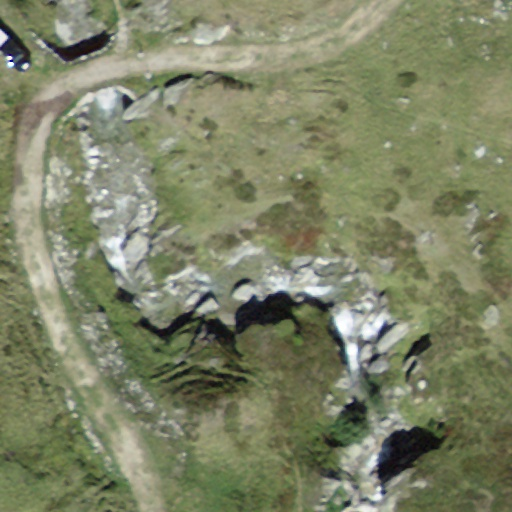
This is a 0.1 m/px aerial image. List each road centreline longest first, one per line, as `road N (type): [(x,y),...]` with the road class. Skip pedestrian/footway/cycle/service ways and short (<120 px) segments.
road 1 (track): [(162,511),(66,364),(41,296),(31,223),(28,113),(136,56)]
road 2 (track): [(225,54),(399,0)]
